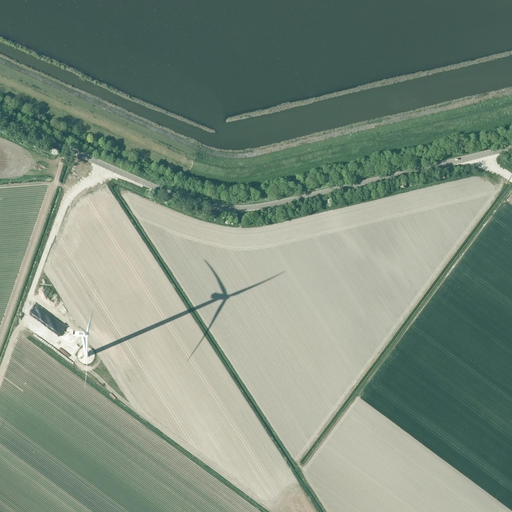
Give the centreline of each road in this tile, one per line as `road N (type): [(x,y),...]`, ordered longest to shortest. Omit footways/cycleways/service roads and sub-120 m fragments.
road 1 (unclassified): [(511,147),(234,209),(184,200),(0,119)]
road 2 (track): [(19,321),(64,202),(110,168)]
